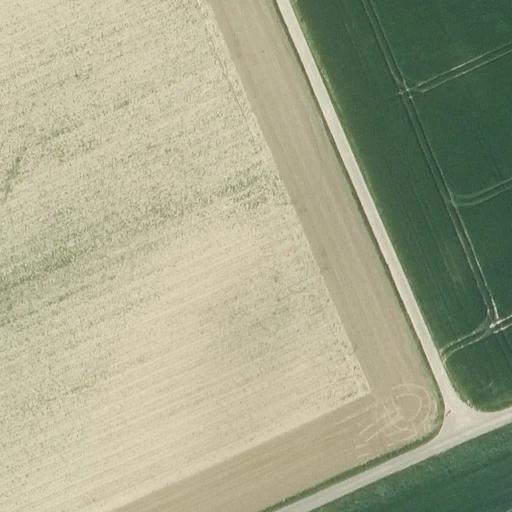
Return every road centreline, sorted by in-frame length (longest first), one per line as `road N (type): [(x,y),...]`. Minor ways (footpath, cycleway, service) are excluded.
road 1 (track): [(464,436),(279,0)]
road 2 (track): [(295,511),(511,415)]
